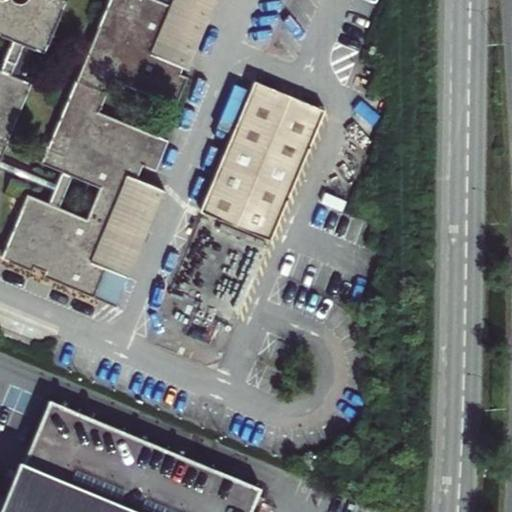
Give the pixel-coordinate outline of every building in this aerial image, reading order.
[(48,55),(71,0),(0,0),(0,34),(15,41),(26,46),(48,55)] [(192,76),(224,0),(113,0),(44,166),(65,174),(61,183),(57,194),(52,205),(31,196),(5,260),(36,273),(38,269),(59,278),(56,285),(107,307),(120,277),(131,282),(169,190),(142,178),(148,164),(154,167),(168,135),(104,108),(117,79),(190,110),(202,80),(192,76)] [(26,46),(15,41),(5,70),(15,74),(26,46)] [(0,173),(1,170),(6,159),(12,146),(9,145),(36,82),(15,74),(5,70),(0,68),(0,173)] [(258,84),(203,215),(273,245),(329,114),(258,84)] [(177,139),(168,135),(154,167),(164,171),(177,139)] [(1,170),(57,194),(61,183),(6,159),(1,170)] [(252,511),(262,488),(52,401),(5,511),(252,511)]
